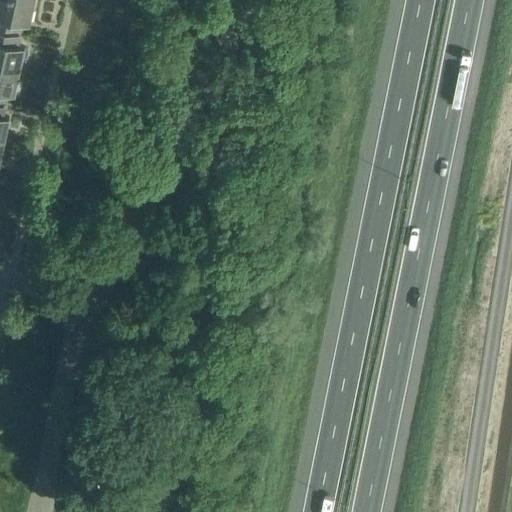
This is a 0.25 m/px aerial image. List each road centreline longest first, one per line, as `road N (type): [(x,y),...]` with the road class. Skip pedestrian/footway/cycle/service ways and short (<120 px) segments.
road 1 (motorway): [(370,511),(474,0)]
road 2 (motorway): [(420,0),(317,511)]
road 3 (motorway): [(432,511),(508,0)]
road 4 (unclassified): [(97,292),(235,51),(250,0)]
road 5 (unclassified): [(40,511),(76,343),(97,292)]
